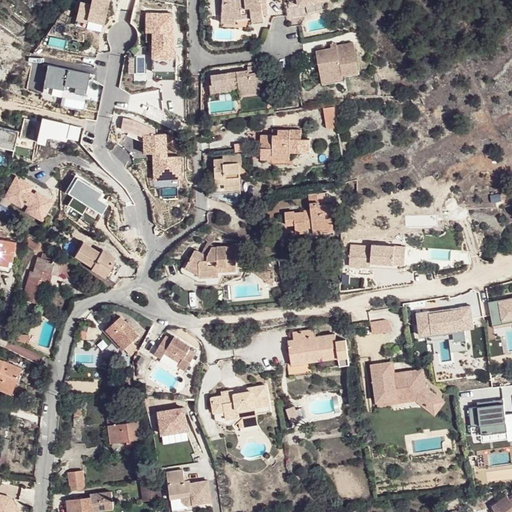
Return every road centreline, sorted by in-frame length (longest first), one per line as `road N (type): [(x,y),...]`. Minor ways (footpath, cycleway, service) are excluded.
road 1 (residential): [(151,304),(196,322),(310,309),(466,284),(511,260)]
road 2 (residential): [(42,511),(53,401),(74,319),(89,302),(126,295)]
road 3 (residential): [(159,249),(136,193),(100,150),(120,34)]
road 4 (residential): [(281,41),(262,53),(206,58),(194,49),(193,0)]
road 5 (residential): [(159,249),(201,212),(195,131)]
